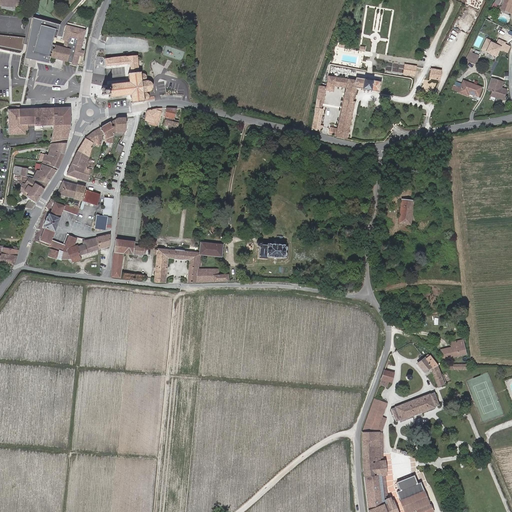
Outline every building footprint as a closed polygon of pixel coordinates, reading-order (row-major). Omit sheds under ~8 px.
[(20,1),(16,0),(5,0),(6,1),(2,0),(1,0),(2,1),(0,8),(0,9),(17,13),(19,4),(20,1)] [(483,1),(480,0),(456,0),(457,1),(464,4),(462,7),(477,14),(483,1)] [(511,0),(507,0),(503,9),(511,13),(511,0)] [(39,23),(32,21),(25,62),(33,63),(49,67),(51,61),(77,67),(79,58),(83,58),(84,55),(80,54),(84,36),(83,33),(70,30),(67,32),(64,43),(66,44),(65,51),(53,48),(54,41),(57,42),(61,28),(39,23)] [(0,49),(23,54),(24,47),(22,47),(23,41),(0,38),(0,49)] [(488,40),(483,51),(497,57),(500,50),(502,51),(503,50),(506,44),(500,41),(498,45),(498,47),(495,45),(496,44),(488,40)] [(511,47),(511,46),(506,44),(503,50),(509,53),(511,47)] [(472,51),(466,62),(476,66),(479,58),(472,55),(474,52),(472,51)] [(132,66),(133,75),(142,75),(140,58),(115,60),(115,58),(112,58),(108,58),(109,67),(132,66)] [(403,76),(414,78),(416,70),(404,68),(403,76)] [(439,82),(441,74),(431,72),(429,80),(439,82)] [(142,75),(133,75),(130,76),(131,85),(109,87),(109,89),(104,90),(105,97),(110,97),(111,100),(133,98),(134,106),(145,105),(146,103),(149,102),(149,100),(149,99),(146,98),(144,98),(144,96),(148,96),(152,92),(153,90),(152,87),(149,84),(142,84),(142,82),(146,81),(147,80),(147,78),(146,77),(142,75)] [(337,137),(337,139),(347,142),(355,101),(353,100),(355,91),(379,94),(381,85),(355,81),(355,83),(328,78),(327,84),(326,90),(325,93),(333,94),(334,88),(346,90),(337,137)] [(492,97),(503,102),(507,92),(502,89),(500,89),(501,88),(502,88),(504,84),(492,80),(488,89),(494,92),(492,97)] [(463,83),(460,90),(459,94),(467,97),(468,94),(478,98),(481,89),(463,83)] [(325,93),(318,92),(316,102),(315,110),(313,131),(318,132),(320,110),(323,111),(325,93)] [(148,112),(146,123),(153,125),(154,119),(156,119),(158,109),(148,112)] [(175,121),(177,110),(167,109),(166,119),(175,121)] [(70,111),(9,114),(10,140),(26,139),(26,136),(29,135),(29,129),(36,129),(36,134),(54,134),(52,146),(69,143),(71,129),(70,111)] [(126,126),(126,121),(119,121),(112,125),(112,126),(112,127),(112,128),(115,128),(115,130),(115,131),(115,133),(115,134),(126,132),(126,131),(126,130),(127,128),(126,126)] [(115,138),(115,134),(115,133),(115,131),(115,130),(115,128),(112,128),(112,127),(112,126),(112,125),(102,131),(105,136),(106,137),(106,138),(107,141),(107,142),(111,141),(114,143),(114,142),(115,141),(114,141),(115,138)] [(104,136),(105,136),(102,131),(98,133),(94,135),(86,142),(88,143),(96,145),(99,146),(99,144),(101,144),(104,136)] [(81,151),(79,154),(84,156),(84,157),(83,159),(85,160),(86,160),(87,159),(91,160),(94,153),(96,148),(95,147),(96,146),(96,145),(88,143),(86,142),(85,144),(81,151)] [(120,145),(116,153),(123,155),(125,148),(124,148),(120,145)] [(58,155),(66,158),(68,147),(52,147),(52,148),(53,148),(51,159),(55,160),(55,161),(56,160),(57,157),(58,155)] [(72,179),(88,183),(91,175),(92,174),(92,173),(93,172),(87,170),(90,161),(91,160),(87,159),(86,160),(85,160),(83,159),(84,157),(84,156),(79,154),(77,157),(72,167),(67,178),(71,179),(72,179)] [(55,160),(51,159),(47,157),(45,156),(43,160),(43,161),(42,164),(43,164),(42,167),(43,167),(45,168),(56,173),(57,174),(59,170),(66,158),(58,155),(57,157),(56,160),(55,161),(55,160)] [(43,167),(42,167),(39,174),(38,173),(36,173),(33,182),(34,182),(34,183),(48,187),(57,174),(56,173),(45,168),(43,167)] [(34,182),(33,182),(24,179),(21,178),(18,194),(26,196),(27,195),(29,196),(27,200),(35,206),(48,187),(34,183),(34,182)] [(69,201),(71,186),(63,184),(57,197),(69,201)] [(74,202),(77,188),(71,186),(69,201),(74,202)] [(77,188),(74,202),(81,204),(83,198),(85,190),(77,188)] [(86,193),(82,203),(97,208),(100,198),(86,193)] [(105,204),(102,217),(111,218),(113,206),(111,206),(105,204)] [(50,247),(51,243),(63,212),(64,209),(55,206),(50,218),(49,218),(48,220),(46,220),(43,228),(45,228),(44,232),(45,232),(41,243),(50,247)] [(72,209),(67,208),(65,207),(64,209),(63,212),(74,216),(77,217),(78,216),(78,214),(79,213),(79,212),(72,209)] [(402,221),(400,221),(399,231),(411,232),(414,208),(404,207),(404,210),(401,210),(400,218),(402,219),(402,221)] [(107,227),(108,222),(97,221),(96,229),(107,231),(107,227)] [(144,255),(145,249),(147,225),(119,223),(114,255),(113,258),(113,259),(113,260),(112,275),(112,279),(121,280),(125,256),(133,257),(134,255),(144,256),(144,255)] [(99,249),(99,252),(110,249),(111,236),(97,240),(97,241),(99,248),(99,249)] [(99,248),(97,241),(89,243),(84,245),(85,248),(80,249),(80,246),(75,248),(77,242),(70,239),(66,248),(65,251),(64,251),(64,253),(63,254),(60,263),(62,263),(62,261),(71,260),(72,264),(81,261),(80,257),(99,252),(99,249),(99,248)] [(261,242),(259,243),(258,244),(258,245),(259,247),(260,248),(260,249),(258,260),(268,262),(268,260),(284,262),(284,261),(288,261),(289,257),(287,257),(287,253),(289,254),(290,251),(286,250),(287,248),(270,246),(270,248),(265,247),(265,246),(264,244),(263,243),(261,242)] [(65,251),(66,248),(63,247),(51,243),(50,247),(49,249),(51,250),(55,251),(60,253),(63,254),(64,253),(64,251),(65,251)] [(200,260),(222,260),(223,247),(222,247),(206,247),(205,247),(201,247),(201,253),(201,254),(200,256),(200,258),(200,260)] [(201,254),(158,250),(158,256),(156,284),(168,284),(170,260),(192,262),(191,284),(199,284),(199,282),(199,271),(200,269),(199,268),(200,266),(200,260),(200,258),(200,256),(201,254)] [(19,256),(16,255),(17,254),(16,252),(14,252),(13,252),(12,254),(0,252),(0,266),(11,268),(14,268),(16,265),(16,264),(18,258),(19,256)] [(48,259),(56,261),(58,255),(51,252),(48,259)] [(222,284),(229,284),(229,277),(219,277),(219,272),(199,271),(199,282),(199,284),(201,283),(222,284)] [(464,339),(452,342),(454,347),(443,350),(446,359),(468,352),(464,339)] [(440,388),(449,385),(446,377),(446,376),(444,377),(442,373),(441,369),(441,368),(433,358),(429,361),(422,366),(428,374),(434,370),(440,388)] [(386,372),(383,378),(389,380),(393,381),(396,372),(387,369),(386,372)] [(398,407),(394,408),(398,420),(401,419),(402,420),(437,408),(437,407),(439,406),(440,406),(438,398),(437,394),(434,395),(433,394),(397,405),(398,407)] [(365,435),(367,456),(378,455),(376,434),(377,433),(379,429),(384,416),(385,410),(388,402),(376,398),(364,431),(365,435)] [(388,417),(384,416),(379,429),(384,430),(388,417)] [(367,456),(371,511),(399,511),(394,501),(390,503),(387,471),(389,470),(388,456),(386,456),(384,430),(379,429),(377,433),(376,434),(378,455),(367,456)] [(418,475),(400,482),(404,490),(400,491),(409,511),(432,511),(436,511),(433,503),(424,482),(421,483),(418,475)]
